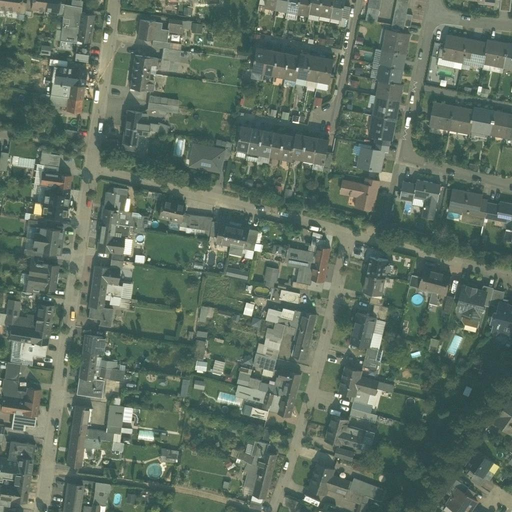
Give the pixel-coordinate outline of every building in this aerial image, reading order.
[(20,0),(6,0),(6,9),(19,10),(20,2),(20,0)] [(32,0),(31,8),(44,10),(45,0),(32,0)] [(58,0),(45,0),(44,10),(57,12),(58,3),(58,0)] [(277,0),(276,8),(287,10),(289,0),(277,0)] [(289,0),(287,10),(298,12),(300,0),(289,0)] [(309,14),(309,11),(311,0),(300,0),(298,12),(309,14)] [(311,0),(309,11),(320,13),(322,0),(311,0)] [(322,0),(320,13),(331,15),(333,0),(322,0)] [(345,0),(333,0),(331,15),(342,17),(344,5),(345,0)] [(369,0),(366,19),(377,22),(381,0),(369,0)] [(396,0),(392,25),(404,27),(404,26),(406,14),(409,0),(396,0)] [(507,0),(500,0),(499,10),(509,11),(510,0),(507,0)] [(62,18),(68,19),(71,5),(64,4),(62,16),(62,18)] [(68,19),(67,25),(78,27),(92,29),(94,15),(80,13),(81,7),(71,5),(68,19)] [(342,17),(348,18),(350,6),(344,5),(342,17)] [(6,9),(5,17),(17,19),(18,14),(19,10),(6,9)] [(412,15),(406,14),(404,26),(410,27),(412,15)] [(168,26),(180,27),(181,21),(169,19),(168,26)] [(138,37),(153,40),(155,22),(140,20),(138,37)] [(181,21),(180,27),(182,28),(189,29),(190,22),(181,21)] [(155,22),(153,40),(166,42),(168,31),(168,30),(161,29),(161,22),(155,22)] [(201,33),(202,23),(192,22),(191,32),(201,33)] [(76,43),(77,40),(76,40),(78,27),(67,25),(62,24),(61,30),(60,40),(71,42),(76,43)] [(403,33),(404,27),(392,25),(391,30),(403,33)] [(92,29),(78,27),(76,40),(77,40),(90,42),(92,29)] [(386,29),(382,50),(405,54),(409,34),(403,33),(391,30),(386,29)] [(443,58),(463,62),(467,39),(447,35),(444,49),(443,58)] [(483,66),(483,63),(487,43),(467,39),(463,62),(470,63),(483,66)] [(71,42),(60,40),(58,48),(70,50),(71,42)] [(152,46),(163,48),(165,48),(166,42),(153,40),(152,46)] [(483,63),(503,67),(508,44),(488,40),(487,43),(483,63)] [(432,56),(438,57),(440,48),(441,43),(434,42),(432,56)] [(503,67),(511,68),(511,44),(508,44),(503,67)] [(51,46),(41,45),(40,54),(50,56),(51,46)] [(179,50),(165,48),(163,48),(162,58),(169,59),(169,61),(178,62),(179,50)] [(253,70),(264,72),(268,50),(257,48),(253,70)] [(264,72),(274,75),(279,52),(268,50),(264,72)] [(382,50),(379,65),(402,69),(405,54),(382,50)] [(274,75),(285,77),(290,54),(279,52),(274,75)] [(74,60),(87,62),(88,55),(87,55),(81,54),(75,53),(74,60)] [(135,54),(132,72),(149,74),(150,64),(156,65),(157,58),(135,54)] [(296,79),(297,76),(300,56),(290,54),(285,77),(296,79)] [(297,76),(307,78),(312,56),(301,54),(300,56),(297,76)] [(333,60),(312,56),(307,78),(329,82),(333,60)] [(461,69),(463,62),(443,58),(439,57),(437,64),(461,69)] [(160,68),(168,69),(169,61),(169,59),(162,58),(160,68)] [(48,65),(56,66),(66,67),(67,61),(49,59),(48,65)] [(463,62),(461,69),(469,71),(470,63),(463,62)] [(483,63),(483,66),(482,68),(502,73),(503,67),(483,63)] [(376,80),(380,81),(399,84),(402,69),(379,65),(376,80)] [(56,66),(54,82),(70,84),(84,86),(87,70),(66,67),(56,66)] [(148,82),(149,74),(132,72),(130,87),(152,90),(153,83),(148,82)] [(68,97),(70,84),(54,82),(52,81),(50,95),(68,97)] [(380,81),(377,96),(400,100),(403,85),(399,84),(380,81)] [(84,86),(70,84),(68,97),(68,98),(82,100),(84,86)] [(48,109),(49,104),(50,95),(47,95),(41,94),(39,107),(48,109)] [(68,98),(68,97),(50,95),(49,104),(62,106),(63,104),(67,105),(68,98)] [(148,96),(147,102),(162,104),(163,98),(148,96)] [(377,96),(373,116),(396,120),(400,100),(377,96)] [(80,113),(82,100),(68,98),(67,105),(66,107),(66,111),(80,113)] [(162,110),(162,104),(147,102),(146,108),(162,110)] [(429,125),(450,129),(454,106),(434,102),(429,125)] [(470,133),(470,131),(474,110),(454,106),(450,129),(470,133)] [(470,131),(490,135),(495,111),(475,107),(474,110),(470,131)] [(126,111),(124,127),(148,130),(149,123),(139,122),(140,113),(126,111)] [(490,135),(505,138),(510,114),(495,111),(490,135)] [(45,116),(43,124),(45,125),(53,127),(55,118),(45,116)] [(392,140),(396,120),(373,116),(369,136),(376,137),(390,140),(392,140)] [(124,127),(122,143),(136,145),(138,134),(147,135),(148,130),(124,127)] [(237,150),(248,152),(253,129),(242,127),(237,150)] [(248,152),(259,154),(263,131),(253,129),(248,152)] [(63,137),(76,139),(78,132),(64,130),(63,137)] [(259,154),(270,156),(274,133),(263,131),(259,154)] [(270,156),(280,158),(285,135),(274,133),(270,156)] [(292,156),(303,158),(307,136),(296,134),(296,137),(292,156)] [(291,160),(292,156),(296,137),(285,135),(280,158),(291,160)] [(303,158),(314,160),(318,138),(307,136),(303,158)] [(375,143),(377,144),(388,146),(390,140),(376,137),(375,143)] [(329,140),(318,138),(314,160),(325,163),(327,151),(329,140)] [(225,150),(223,159),(229,160),(232,142),(226,141),(225,150)] [(136,151),(136,145),(122,143),(121,149),(136,151)] [(194,144),(192,156),(195,157),(193,166),(220,172),(223,159),(225,150),(194,144)] [(387,153),(388,146),(377,144),(376,150),(385,152),(385,153),(387,153)] [(358,168),(381,172),(385,153),(385,152),(376,150),(366,148),(364,155),(361,154),(358,168)] [(0,163),(7,164),(8,153),(0,151),(0,163)] [(325,163),(331,164),(333,152),(327,151),(325,163)] [(43,165),(46,165),(48,154),(41,153),(39,164),(43,165)] [(46,165),(58,167),(59,155),(50,154),(48,154),(46,165)] [(40,185),(42,171),(43,165),(39,164),(37,164),(34,184),(39,185),(40,185)] [(42,171),(57,174),(58,167),(46,165),(43,165),(42,171)] [(51,187),(55,187),(57,174),(42,171),(40,185),(51,187)] [(71,176),(57,174),(55,187),(69,189),(71,176)] [(364,185),(378,187),(379,181),(366,178),(364,185)] [(422,217),(435,219),(442,184),(417,179),(416,184),(414,193),(408,192),(406,200),(414,202),(415,198),(425,200),(422,217)] [(357,208),(373,211),(378,187),(364,185),(343,180),(341,193),(359,197),(357,208)] [(400,199),(406,200),(408,192),(414,193),(416,184),(404,182),(400,199)] [(51,192),(68,195),(69,189),(55,187),(51,187),(51,192)] [(466,218),(474,219),(474,218),(478,219),(479,216),(482,199),(482,197),(471,195),(471,193),(452,190),(448,208),(467,211),(466,218)] [(51,192),(45,191),(43,203),(67,207),(68,195),(51,192)] [(106,192),(104,208),(117,210),(117,211),(124,212),(124,211),(126,195),(112,193),(106,192)] [(479,216),(484,217),(487,203),(487,201),(482,199),(479,216)] [(180,221),(181,221),(182,213),(184,205),(162,200),(159,216),(180,221)] [(43,203),(37,203),(35,202),(33,214),(41,215),(43,203)] [(505,239),(511,240),(511,204),(500,202),(499,205),(496,219),(509,222),(505,239)] [(67,207),(43,203),(41,215),(47,216),(65,219),(67,207)] [(499,205),(487,203),(484,217),(496,219),(499,205)] [(101,222),(115,224),(117,211),(117,210),(104,208),(103,208),(101,222)] [(124,212),(117,211),(115,224),(146,228),(148,217),(141,216),(141,219),(130,217),(131,212),(124,211),(124,212)] [(179,226),(186,227),(188,214),(182,213),(181,221),(180,221),(179,226)] [(41,215),(33,214),(29,214),(28,219),(46,222),(47,216),(41,215)] [(186,227),(211,231),(212,221),(213,218),(188,214),(186,227)] [(35,227),(46,228),(47,222),(46,222),(28,219),(27,226),(35,227)] [(220,223),(212,221),(211,231),(210,235),(217,236),(220,223)] [(101,222),(99,235),(113,237),(113,236),(115,224),(101,222)] [(215,242),(231,245),(235,226),(220,223),(217,236),(215,242)] [(27,226),(26,237),(34,238),(35,227),(27,226)] [(235,226),(231,245),(243,248),(244,248),(246,242),(249,229),(235,226)] [(35,227),(34,238),(61,243),(63,231),(46,228),(35,227)] [(246,242),(256,244),(258,231),(249,229),(246,242)] [(116,237),(113,236),(113,237),(99,235),(96,250),(112,252),(122,254),(122,253),(124,239),(116,238),(116,237)] [(32,250),(34,238),(26,237),(24,249),(32,250)] [(316,245),(323,247),(324,240),(312,237),(310,245),(316,246),(316,245)] [(60,254),(61,243),(34,238),(32,250),(42,252),(60,254)] [(241,255),(243,248),(231,245),(230,252),(241,255)] [(316,246),(315,254),(313,262),(326,264),(329,248),(323,247),(316,245),(316,246)] [(310,261),(313,262),(315,254),(287,248),(286,257),(289,258),(289,257),(310,261)] [(23,255),(31,256),(42,258),(42,252),(32,250),(24,249),(23,255)] [(111,259),(123,261),(124,253),(122,253),(122,254),(112,252),(111,259)] [(364,291),(382,295),(385,278),(389,259),(370,256),(367,274),(364,291)] [(300,267),(309,269),(310,261),(289,257),(289,258),(288,265),(300,267)] [(119,270),(121,270),(123,261),(111,259),(109,268),(119,270)] [(30,262),(29,274),(56,278),(58,266),(42,264),(30,262)] [(326,264),(313,262),(312,269),(310,278),(311,278),(323,281),(326,264)] [(95,266),(93,280),(107,282),(107,279),(118,281),(119,270),(109,268),(95,266)] [(227,266),(226,274),(247,279),(249,271),(227,266)] [(263,284),(275,287),(279,268),(267,266),(263,284)] [(310,284),(311,278),(310,278),(312,269),(309,269),(300,267),(297,281),(307,283),(310,284)] [(419,288),(432,291),(437,271),(424,268),(421,277),(419,288)] [(451,275),(437,271),(432,291),(439,293),(446,295),(451,275)] [(27,286),(29,274),(20,273),(19,285),(23,285),(22,291),(26,292),(27,286)] [(55,290),(56,278),(29,274),(27,286),(39,288),(55,290)] [(412,275),(410,285),(419,288),(421,277),(412,275)] [(90,293),(105,295),(105,291),(107,282),(93,280),(92,280),(90,293)] [(291,286),(306,289),(307,283),(297,281),(296,281),(292,281),(291,286)] [(455,296),(460,298),(464,285),(458,284),(455,296)] [(476,290),(476,289),(467,286),(464,285),(460,298),(460,301),(459,300),(457,308),(466,310),(465,315),(464,319),(465,323),(478,326),(480,319),(483,305),(486,292),(482,291),(476,290)] [(489,306),(490,304),(494,289),(483,286),(482,291),(486,292),(483,305),(489,306)] [(111,292),(105,291),(105,295),(121,297),(122,289),(111,288),(111,292)] [(505,292),(494,289),(490,304),(498,307),(500,302),(508,304),(508,300),(503,299),(505,292)] [(437,298),(439,293),(432,291),(429,303),(437,305),(439,298),(437,298)] [(88,307),(89,308),(103,310),(103,309),(104,300),(105,295),(90,293),(88,307)] [(109,305),(119,306),(121,297),(105,295),(104,300),(110,301),(109,305)] [(370,302),(375,304),(383,306),(384,298),(372,295),(370,302)] [(443,313),(449,314),(454,297),(447,296),(443,313)] [(11,326),(25,328),(26,318),(15,316),(16,313),(18,313),(20,302),(8,300),(6,314),(5,325),(11,326)] [(246,302),(243,313),(251,315),(254,304),(246,302)] [(511,306),(510,306),(509,304),(508,304),(500,302),(498,307),(497,313),(494,312),(493,314),(490,317),(492,321),(491,322),(494,323),(492,331),(496,337),(502,333),(506,334),(507,331),(511,332),(511,306)] [(38,304),(37,316),(51,318),(52,306),(38,304)] [(390,307),(383,306),(375,304),(372,315),(377,316),(376,319),(386,322),(390,307)] [(214,316),(215,307),(200,305),(199,321),(205,321),(206,316),(214,316)] [(280,317),(289,319),(292,320),(295,310),(282,307),(281,313),(280,317)] [(112,310),(103,309),(103,310),(89,308),(88,319),(100,321),(110,322),(112,310)] [(276,323),(278,323),(280,317),(281,313),(268,310),(266,320),(276,323)] [(291,327),(299,329),(303,312),(295,310),(292,320),(292,322),(291,327)] [(316,315),(303,312),(299,329),(312,332),(316,315)] [(356,325),(355,328),(373,332),(376,319),(377,316),(372,315),(359,312),(357,318),(356,319),(355,325),(356,325)] [(27,315),(26,318),(25,328),(35,330),(37,316),(27,315)] [(37,316),(35,330),(49,332),(51,318),(37,316)] [(291,327),(292,322),(288,321),(289,319),(280,317),(278,323),(285,325),(291,327)] [(386,322),(376,319),(373,332),(383,334),(386,322)] [(281,341),(283,331),(285,325),(278,323),(276,323),(274,328),(269,327),(266,337),(281,341)] [(291,327),(285,325),(283,331),(294,334),(294,335),(297,336),(292,356),(305,359),(312,332),(299,329),(291,327)] [(22,341),(33,342),(35,330),(25,328),(11,326),(9,339),(13,339),(22,341)] [(369,347),(373,332),(355,328),(351,342),(369,347)] [(49,332),(35,330),(33,342),(33,343),(46,345),(47,345),(49,332)] [(85,335),(82,351),(96,353),(102,354),(104,338),(85,335)] [(456,353),(462,337),(455,335),(450,351),(456,353)] [(266,337),(262,355),(276,358),(281,341),(266,337)] [(19,359),(20,353),(22,341),(13,339),(11,357),(19,359)] [(203,360),(206,341),(196,339),(194,359),(197,359),(195,369),(206,371),(207,361),(203,360)] [(33,342),(22,341),(20,353),(32,355),(45,357),(46,355),(45,355),(46,345),(33,343),(33,342)] [(367,347),(365,358),(376,361),(378,350),(367,347)] [(96,357),(96,353),(82,351),(80,364),(95,366),(96,360),(98,360),(98,358),(96,357)] [(273,371),(276,358),(262,355),(258,367),(273,371)] [(379,361),(376,361),(365,358),(363,366),(377,369),(379,361)] [(109,368),(116,369),(117,362),(115,362),(115,360),(109,359),(109,361),(101,360),(100,367),(109,368)] [(6,368),(19,370),(20,364),(7,362),(6,368)] [(79,378),(93,380),(93,379),(93,376),(95,366),(80,364),(79,378)] [(100,367),(95,366),(93,376),(99,376),(108,378),(109,368),(100,367)] [(346,366),(342,379),(358,383),(361,375),(362,370),(346,366)] [(5,378),(18,380),(19,370),(6,368),(5,378)] [(108,379),(122,381),(124,370),(116,369),(109,368),(108,378),(108,379)] [(280,368),(278,378),(279,378),(279,380),(282,381),(281,385),(284,385),(285,380),(299,383),(301,374),(280,368)] [(361,375),(358,383),(377,388),(379,380),(361,375)] [(2,386),(16,388),(18,380),(5,378),(3,378),(2,386)] [(103,380),(93,379),(93,380),(79,378),(77,394),(101,397),(103,380)] [(204,389),(205,380),(195,379),(194,388),(204,389)] [(357,390),(358,383),(342,379),(339,391),(355,396),(357,390)] [(295,399),(299,383),(285,380),(284,385),(283,389),(281,396),(295,399)] [(281,396),(283,389),(277,387),(277,385),(276,385),(274,384),(274,387),(260,383),(259,383),(258,390),(263,391),(267,392),(274,394),(281,396)] [(358,383),(357,390),(368,393),(375,395),(377,388),(358,383)] [(2,397),(25,400),(26,392),(16,390),(16,388),(2,386),(0,397),(2,397)] [(26,387),(26,392),(25,400),(25,401),(39,403),(41,389),(26,387)] [(249,394),(261,397),(263,391),(258,390),(253,388),(251,388),(249,394)] [(366,398),(368,393),(357,390),(355,396),(366,398)] [(446,398),(454,400),(456,392),(449,390),(446,398)] [(264,403),(271,404),(274,394),(267,392),(266,398),(264,403)] [(270,409),(277,411),(281,396),(274,394),(271,404),(270,409)] [(295,399),(281,396),(277,411),(277,412),(290,415),(295,399)] [(353,403),(364,406),(366,398),(355,396),(353,403)] [(25,400),(2,397),(1,405),(0,411),(13,413),(13,412),(23,414),(25,401),(25,400)] [(511,433),(511,430),(511,432),(496,422),(509,402),(511,403),(511,401),(509,399),(493,422),(511,435),(511,433)] [(39,403),(25,401),(23,414),(36,416),(37,416),(39,403)] [(511,403),(509,402),(496,422),(511,432),(511,430),(511,403)] [(353,403),(352,408),(365,412),(367,406),(364,406),(353,403)] [(109,404),(106,425),(121,427),(123,407),(109,404)] [(74,406),(72,422),(87,424),(90,424),(92,408),(74,406)] [(250,415),(266,419),(268,411),(252,407),(250,415)] [(364,418),(365,412),(352,408),(350,414),(364,418)] [(34,426),(36,416),(23,414),(13,412),(13,413),(11,428),(25,430),(25,424),(34,426)] [(332,415),(329,427),(364,438),(366,431),(347,426),(349,420),(332,415)] [(70,435),(85,437),(86,429),(87,424),(72,422),(70,435)] [(120,434),(121,427),(106,425),(105,432),(120,434)] [(361,447),(364,438),(329,427),(325,440),(342,445),(343,442),(361,447)] [(105,432),(86,429),(85,437),(94,439),(113,442),(119,442),(120,434),(105,432)] [(264,438),(270,440),(273,432),(266,430),(264,438)] [(153,439),(153,431),(138,431),(138,439),(153,439)] [(80,467),(83,447),(85,437),(70,435),(66,465),(80,467)] [(94,439),(85,437),(83,447),(93,448),(94,439)] [(113,442),(94,439),(93,448),(107,450),(107,449),(111,450),(113,442)] [(7,459),(17,460),(18,457),(33,459),(35,444),(10,440),(7,459)] [(254,458),(259,460),(262,461),(264,451),(267,452),(268,448),(269,448),(270,445),(255,440),(251,455),(255,456),(254,458)] [(176,462),(178,450),(161,447),(159,459),(176,462)] [(334,456),(352,461),(354,453),(336,448),(334,456)] [(106,457),(118,458),(119,451),(111,450),(107,449),(107,450),(106,457)] [(247,462),(252,464),(254,458),(255,456),(251,455),(240,451),(237,458),(241,459),(239,465),(245,467),(247,462)] [(259,460),(257,467),(273,471),(277,455),(268,452),(267,452),(264,451),(262,461),(259,460)] [(470,467),(483,476),(492,461),(476,451),(467,465),(470,467)] [(31,474),(33,459),(18,457),(17,460),(16,467),(16,472),(31,474)] [(352,469),(361,471),(363,464),(354,461),(352,469)] [(486,478),(489,480),(499,466),(492,461),(483,476),(486,478)] [(244,470),(249,472),(255,474),(257,467),(252,464),(247,462),(245,467),(244,470)] [(317,464),(313,477),(328,482),(331,474),(333,470),(317,464)] [(258,475),(256,484),(268,487),(273,471),(257,467),(255,474),(258,475)] [(465,473),(482,484),(486,478),(483,476),(470,467),(465,473)] [(103,475),(114,477),(116,470),(104,468),(103,475)] [(0,482),(2,482),(3,479),(14,480),(15,472),(4,470),(0,469),(0,482)] [(31,474),(16,472),(15,472),(14,480),(13,486),(13,487),(28,489),(31,474)] [(245,486),(246,486),(254,489),(256,484),(258,475),(255,474),(249,472),(245,486)] [(328,482),(347,488),(350,481),(331,474),(328,482)] [(326,489),(328,482),(313,477),(308,489),(324,495),(326,489)] [(458,488),(465,493),(469,488),(456,479),(453,485),(458,488)] [(349,489),(355,491),(358,482),(353,480),(352,482),(349,489)] [(345,495),(347,488),(328,482),(326,489),(344,495),(345,495)] [(384,492),(358,482),(355,491),(381,501),(384,492)] [(67,484),(65,497),(81,499),(83,486),(67,484)] [(266,499),(268,487),(256,484),(254,489),(253,495),(264,498),(266,499)] [(26,503),(28,489),(13,487),(13,486),(1,485),(0,489),(0,499),(10,501),(26,503)] [(253,495),(254,489),(246,486),(244,493),(253,495)] [(352,501),(355,491),(349,489),(347,488),(345,495),(344,495),(343,497),(352,501)] [(446,505),(457,511),(469,511),(477,501),(465,493),(458,488),(446,505)] [(99,505),(105,506),(107,492),(94,490),(92,504),(99,505)] [(253,495),(251,501),(262,504),(264,498),(253,495)] [(63,511),(79,511),(81,499),(65,497),(63,511)] [(261,510),(262,504),(251,501),(250,507),(261,510)]
